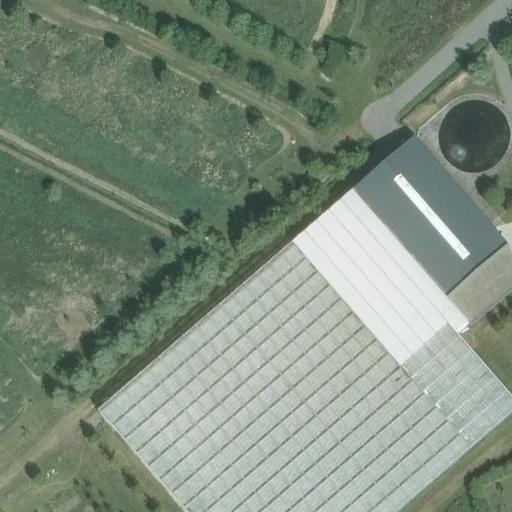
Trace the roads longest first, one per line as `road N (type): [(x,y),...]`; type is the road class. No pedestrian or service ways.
road 1 (track): [(37,0),(129,34),(297,123),(330,152),(347,147),(511,7)]
road 2 (track): [(0,484),(376,145),(367,130)]
